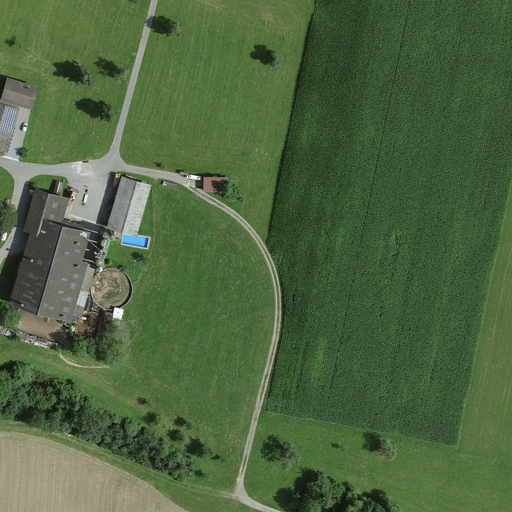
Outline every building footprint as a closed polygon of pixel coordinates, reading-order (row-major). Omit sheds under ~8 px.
[(38,83),(7,75),(1,98),(32,106),(38,83)] [(19,105),(0,99),(0,146),(7,149),(11,133),(19,105)] [(204,173),(204,189),(228,189),(228,174),(204,173)] [(151,182),(118,174),(106,224),(138,232),(151,182)] [(69,195),(36,185),(24,226),(29,227),(6,302),(71,321),(73,313),(81,316),(96,267),(85,264),(86,261),(80,259),(89,228),(61,219),(69,195)]
